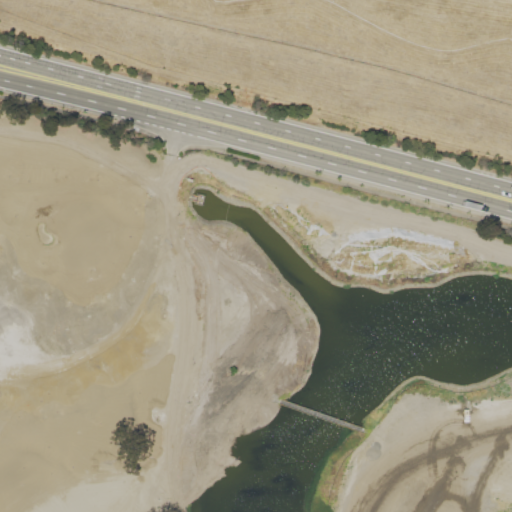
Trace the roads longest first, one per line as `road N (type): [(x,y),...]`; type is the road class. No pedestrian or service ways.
road 1 (primary): [(511,188),(0,55)]
road 2 (primary): [(0,77),(511,210)]
